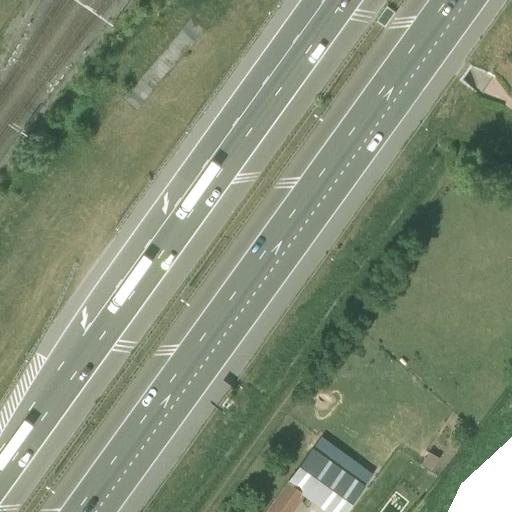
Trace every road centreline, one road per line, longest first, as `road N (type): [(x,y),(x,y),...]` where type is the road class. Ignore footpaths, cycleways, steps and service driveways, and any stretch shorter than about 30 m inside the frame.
road 1 (motorway): [(83,511),(450,0)]
road 2 (motorway): [(343,0),(0,479)]
road 3 (track): [(210,511),(499,100)]
